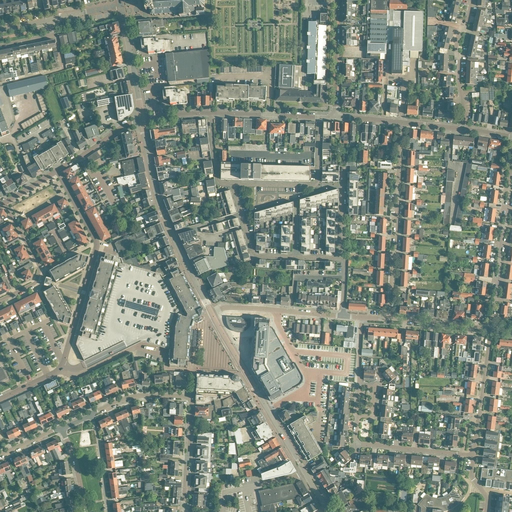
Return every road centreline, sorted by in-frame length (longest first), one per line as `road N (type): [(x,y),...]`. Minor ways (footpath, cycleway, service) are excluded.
road 1 (residential): [(0,399),(61,367),(96,247),(56,171)]
road 2 (residential): [(463,454),(357,443),(360,318)]
road 3 (unclassified): [(210,312),(157,198),(142,119)]
road 4 (residential): [(389,319),(401,121)]
road 5 (residential): [(232,183),(255,256),(339,259)]
road 6 (residential): [(232,183),(318,185),(319,115)]
road 7 (residential): [(490,331),(511,179)]
road 8 (residential): [(463,129),(455,45),(472,0)]
road 9 (residential): [(0,300),(35,282),(39,268),(4,203)]
road 10 (residential): [(278,310),(277,324),(307,379),(267,409)]
